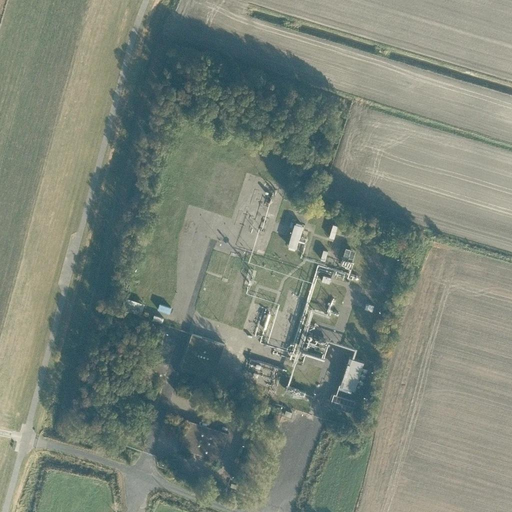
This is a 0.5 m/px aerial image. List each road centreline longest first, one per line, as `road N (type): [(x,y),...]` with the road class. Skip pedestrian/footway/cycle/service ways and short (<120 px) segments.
road 1 (track): [(148,0),(25,440)]
road 2 (unclassified): [(39,443),(243,511)]
